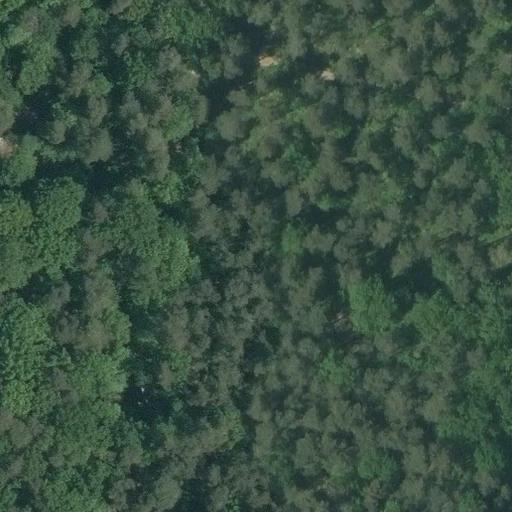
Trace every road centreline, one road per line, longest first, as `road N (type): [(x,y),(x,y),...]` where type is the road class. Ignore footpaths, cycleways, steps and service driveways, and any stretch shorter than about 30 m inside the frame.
road 1 (track): [(170,167),(63,511)]
road 2 (track): [(209,50),(421,94)]
road 3 (track): [(0,143),(94,0)]
road 4 (track): [(209,50),(170,167)]
